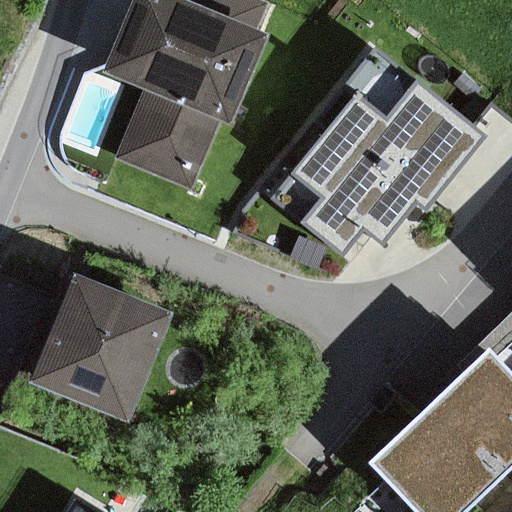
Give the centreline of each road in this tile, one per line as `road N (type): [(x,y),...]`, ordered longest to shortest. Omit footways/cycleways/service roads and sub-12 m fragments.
road 1 (residential): [(3,184),(383,339),(511,198)]
road 2 (residential): [(3,184),(71,0)]
